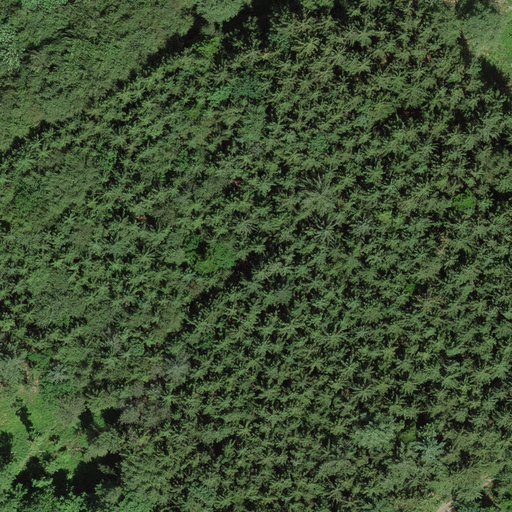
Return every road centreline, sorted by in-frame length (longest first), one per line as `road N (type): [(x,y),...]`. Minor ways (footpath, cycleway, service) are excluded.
road 1 (track): [(511,11),(415,102),(331,208),(118,370),(0,489)]
road 2 (track): [(0,166),(231,21),(284,0)]
